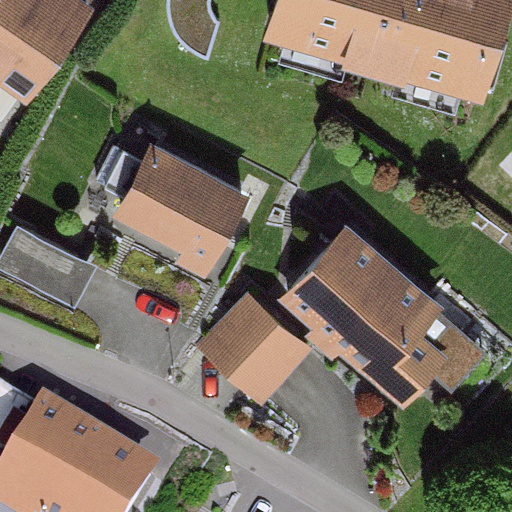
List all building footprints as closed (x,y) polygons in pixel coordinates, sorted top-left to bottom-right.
[(0,0),(0,78),(21,93),(82,5),(75,0),(0,0)] [(204,57),(216,19),(212,17),(210,15),(208,13),(207,9),(206,6),(206,2),(206,0),(163,0),(163,4),(163,13),(165,19),(166,24),(167,26),(170,32),(173,36),(177,41),(180,44),(185,48),(189,51),(195,54),(201,56),(204,57)] [(273,0),(265,27),(475,88),(500,0),(273,0)] [(238,190),(148,144),(142,159),(111,142),(92,178),(123,193),(116,207),(142,220),(153,226),(205,253),(238,190)] [(0,262),(69,298),(87,263),(15,225),(0,254),(0,262)] [(430,303),(341,225),(284,292),(390,385),(404,384),(427,359),(425,346),(407,329),(430,303)] [(248,386),(291,338),(244,297),(202,345),(248,386)] [(123,511),(146,475),(38,410),(0,473),(0,504),(13,511),(123,511)]
